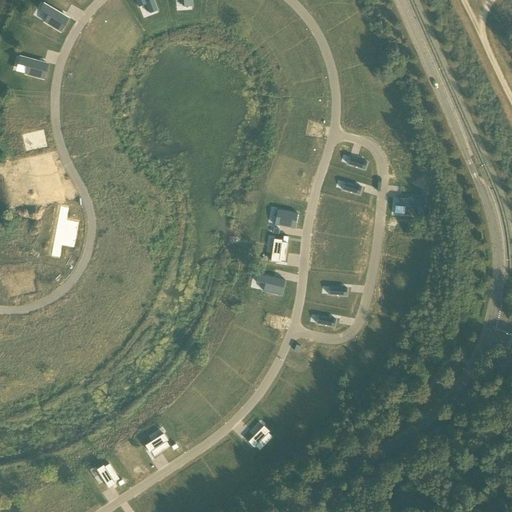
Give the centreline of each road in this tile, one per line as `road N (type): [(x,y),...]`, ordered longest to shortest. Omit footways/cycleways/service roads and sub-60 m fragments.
road 1 (residential): [(90,0),(75,11),(56,57),(50,106),(81,206),(78,266),(61,293),(23,305),(0,302)]
road 2 (tertiary): [(490,328),(498,261),(489,204),(399,0)]
road 3 (residential): [(334,132),(378,152),(385,173),(368,295),(349,337),(290,332)]
road 4 (tertiary): [(303,511),(418,430),(490,328)]
road 5 (residential): [(103,511),(249,406),(290,332)]
road 6 (residential): [(290,332),(334,132)]
road 7 (residential): [(334,132),(338,72),(316,13),(301,0)]
